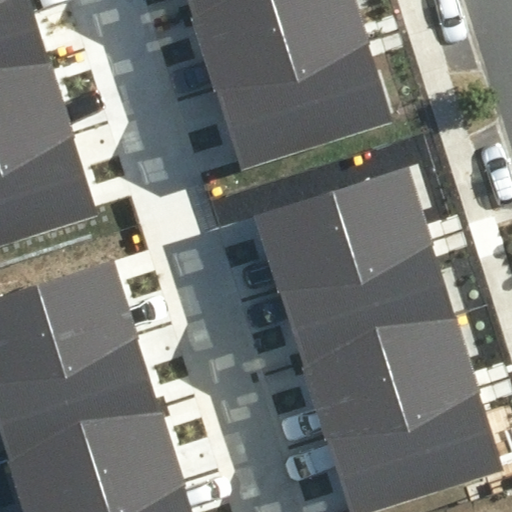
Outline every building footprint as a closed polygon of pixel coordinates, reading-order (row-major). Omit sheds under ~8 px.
[(0,0),(0,75),(49,60),(29,0),(0,0)] [(234,0),(189,0),(193,13),(234,0)] [(370,41),(356,0),(234,0),(193,13),(217,89),(370,41)] [(396,124),(370,41),(217,89),(244,172),(396,124)] [(0,159),(73,136),(49,60),(0,75),(0,159)] [(0,250),(99,219),(73,136),(0,159),(0,250)] [(432,242),(408,165),(256,214),(280,289),(432,242)] [(455,312),(432,242),(280,289),(302,360),(455,312)] [(0,379),(138,336),(114,260),(0,296),(0,379)] [(479,388),(455,312),(302,360),(326,436),(479,388)] [(161,407),(138,336),(0,379),(0,429),(8,455),(161,407)] [(375,511),(505,471),(479,388),(326,436),(350,511),(375,511)] [(92,511),(185,483),(161,407),(8,455),(26,511),(92,511)] [(194,511),(185,483),(92,511),(194,511)]
